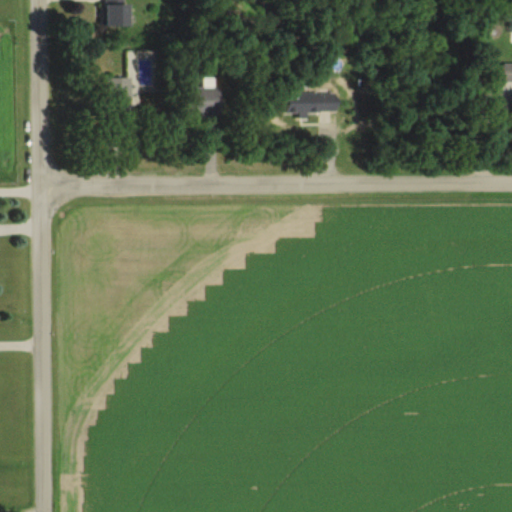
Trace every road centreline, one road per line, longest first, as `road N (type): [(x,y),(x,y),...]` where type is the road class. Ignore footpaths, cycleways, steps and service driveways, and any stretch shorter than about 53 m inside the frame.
road 1 (residential): [(46,511),(41,0)]
road 2 (residential): [(46,191),(511,186)]
